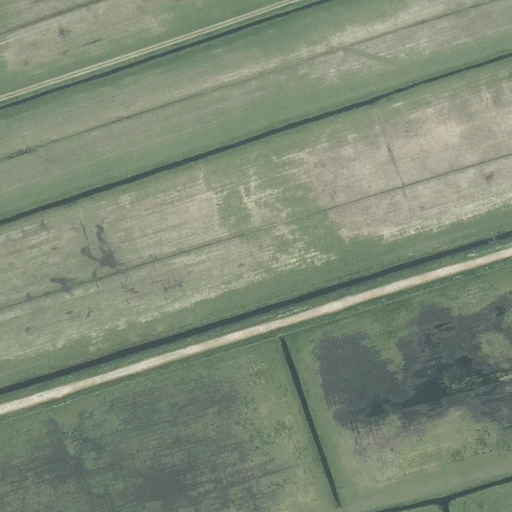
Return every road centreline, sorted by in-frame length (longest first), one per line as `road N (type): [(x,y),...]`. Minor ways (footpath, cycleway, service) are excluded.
road 1 (track): [(0,408),(511,251)]
road 2 (track): [(294,0),(0,98)]
